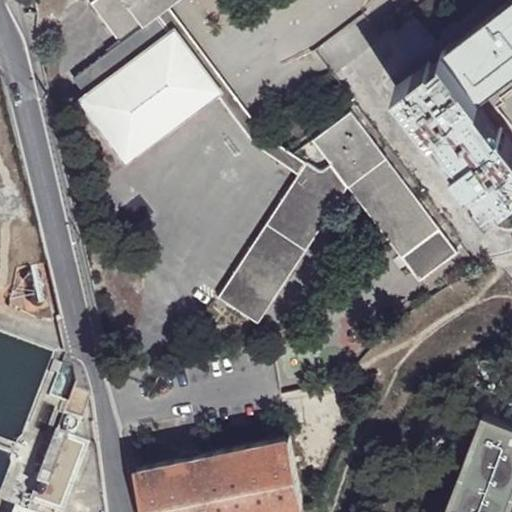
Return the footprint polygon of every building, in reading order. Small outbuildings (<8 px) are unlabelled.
[(118,43),(144,24),(125,0),(96,0),(90,5),(118,43)] [(125,0),(144,24),(156,16),(159,13),(147,0),(125,0)] [(147,0),(159,13),(170,5),(176,0),(147,0)] [(511,0),(509,0),(443,50),(444,54),(478,97),(511,71),(511,0)] [(257,146),(293,179),(303,162),(291,152),(267,134),(226,82),(170,5),(159,13),(156,16),(174,38),(210,90),(257,146)] [(73,78),(90,101),(174,38),(156,16),(144,24),(118,43),(73,78)] [(128,151),(210,90),(174,38),(90,101),(128,151)] [(396,86),(394,87),(432,137),(438,132),(459,160),(453,164),(486,208),(500,197),(503,201),(511,193),(511,142),(486,107),(478,97),(444,54),(431,64),(428,61),(396,86)] [(511,71),(478,97),(486,107),(511,87),(511,71)] [(220,298),(256,323),(345,187),(398,257),(436,228),(348,110),(310,139),(328,165),(322,170),(315,169),(303,162),(293,179),(220,298)] [(0,511),(20,511),(38,467),(43,469),(31,502),(59,511),(60,511),(85,448),(60,439),(65,424),(62,422),(54,440),(48,437),(59,410),(62,402),(50,397),(64,359),(65,357),(0,331),(0,511)] [(91,395),(79,390),(74,388),(64,412),(82,419),(84,416),(91,395)] [(511,426),(486,417),(449,511),(505,511),(511,494),(511,426)] [(291,511),(305,510),(301,493),(290,437),(192,456),(139,467),(148,511),(291,511)] [(312,508),(315,508),(312,491),(301,493),(305,510),(312,508)]
